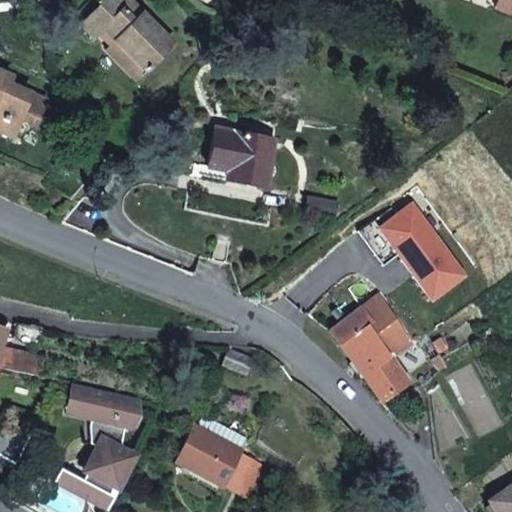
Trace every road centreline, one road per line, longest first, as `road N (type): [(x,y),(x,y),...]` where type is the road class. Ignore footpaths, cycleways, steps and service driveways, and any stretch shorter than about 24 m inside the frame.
road 1 (unclassified): [(282,333),(260,315),(75,252),(0,214)]
road 2 (residential): [(282,333),(227,340),(74,326),(0,309)]
road 3 (unclassified): [(445,511),(338,379),(282,333)]
